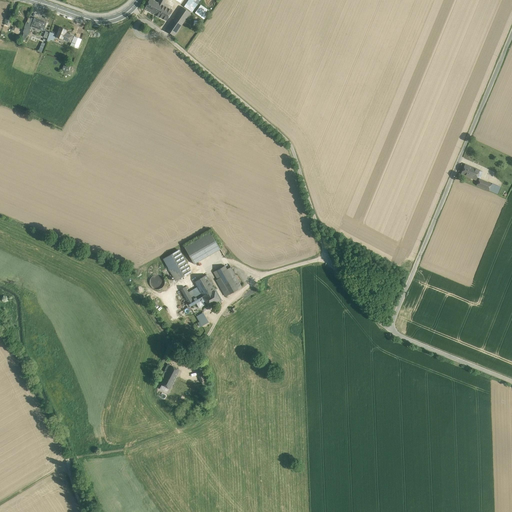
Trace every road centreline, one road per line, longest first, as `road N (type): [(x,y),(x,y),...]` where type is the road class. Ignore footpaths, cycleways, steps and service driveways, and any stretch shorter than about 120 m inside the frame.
road 1 (track): [(394,330),(324,257),(281,133),(163,33),(143,20),(136,34),(150,35)]
road 2 (unclassified): [(511,33),(394,330)]
road 3 (track): [(263,275),(224,259),(167,294),(179,315)]
road 4 (unclassified): [(511,381),(394,330)]
